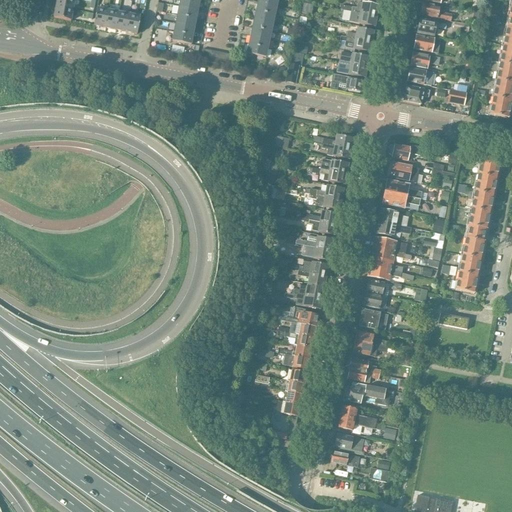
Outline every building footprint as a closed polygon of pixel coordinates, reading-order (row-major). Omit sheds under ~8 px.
[(56,0),(55,7),(72,11),(74,0),(56,0)] [(199,3),(184,0),(179,0),(178,8),(197,11),(199,3)] [(511,0),(508,17),(507,17),(506,23),(504,29),(506,30),(503,47),(500,60),(499,64),(496,81),(493,99),(489,115),(489,116),(507,120),(507,119),(509,111),(511,102),(511,95),(511,0)] [(311,14),(313,5),(303,3),(302,12),(311,14)] [(377,13),(378,9),(377,8),(377,7),(357,3),(356,9),(351,8),(350,12),(375,17),(376,13),(377,13)] [(276,8),(257,4),(255,12),(274,16),(276,8)] [(419,16),(450,22),(451,15),(438,13),(439,8),(422,4),(419,16)] [(55,7),(53,18),(70,22),(72,11),(55,7)] [(197,11),(178,8),(177,16),(195,20),(197,11)] [(95,15),(93,26),(104,28),(107,11),(96,9),(95,15)] [(107,11),(104,28),(115,30),(118,13),(107,11)] [(274,16),(255,12),(254,20),(272,24),(274,16)] [(374,21),(375,17),(350,12),(349,17),(354,18),(353,23),(373,28),(373,26),(375,26),(375,22),(374,21)] [(118,13),(115,30),(125,32),(129,15),(118,13)] [(129,15),(125,32),(136,35),(140,18),(129,15)] [(195,20),(177,16),(175,25),(194,29),(195,20)] [(272,24),(254,20),(252,29),(270,33),(272,24)] [(433,38),(435,28),(445,30),(445,26),(419,20),(416,34),(433,38)] [(469,26),(454,23),(453,30),(468,33),(469,26)] [(194,29),(175,25),(173,33),(192,37),(194,29)] [(270,33),(252,29),(250,38),(268,42),(270,33)] [(372,38),(373,34),(372,33),(372,32),(357,29),(356,35),(347,33),(346,38),(370,43),(371,38),(372,38)] [(299,30),(297,40),(307,42),(309,32),(299,30)] [(192,37),(173,33),(172,42),(190,45),(192,37)] [(369,47),(370,43),(346,38),(341,37),(340,42),(345,42),(343,48),(368,53),(368,52),(370,51),(370,48),(369,47)] [(439,41),(433,40),(415,37),(413,50),(430,54),(437,55),(439,41)] [(268,42),(250,38),(248,46),(267,50),(268,42)] [(297,42),(294,52),(301,53),(303,43),(297,42)] [(283,45),(282,51),(290,53),(291,47),(283,45)] [(267,50),(248,46),(246,54),(265,58),(267,50)] [(208,51),(202,49),(199,61),(205,62),(208,51)] [(214,52),(208,51),(205,62),(211,64),(214,52)] [(219,53),(214,52),(211,64),(217,65),(219,53)] [(226,54),(219,53),(217,65),(223,66),(226,54)] [(232,55),(226,54),(223,66),(229,67),(232,55)] [(412,54),(410,67),(426,70),(427,64),(437,66),(439,59),(412,54)] [(367,64),(368,60),(367,59),(367,58),(352,55),(351,61),(341,59),(340,64),(365,69),(366,64),(367,64)] [(364,72),(365,69),(340,64),(339,68),(344,69),(343,75),(363,79),(363,77),(365,77),(365,73),(364,72)] [(295,84),(299,67),(288,65),(284,82),(295,84)] [(425,73),(409,70),(406,83),(422,86),(423,80),(427,80),(428,76),(424,76),(425,73)] [(355,80),(333,75),(331,83),(338,84),(337,89),(347,90),(347,92),(359,94),(359,93),(360,93),(361,92),(362,92),(362,88),(362,87),(362,84),(355,82),(355,80)] [(403,102),(420,105),(422,97),(427,98),(429,92),(423,91),(406,87),(404,94),(402,95),(402,99),(403,101),(403,102)] [(446,92),(437,90),(435,97),(444,98),(446,92)] [(462,107),(464,95),(449,92),(446,104),(462,107)] [(283,138),(276,136),(274,147),(281,148),(283,138)] [(345,138),(336,137),(335,142),(323,140),(322,146),(349,151),(350,146),(351,145),(352,142),(351,141),(352,137),(345,136),(345,138)] [(349,154),(349,151),(322,146),(321,149),(327,151),(326,156),(347,160),(348,159),(349,159),(350,155),(349,154)] [(394,146),(391,159),(406,162),(407,154),(419,157),(421,149),(409,146),(409,149),(394,146)] [(276,148),(274,158),(283,160),(284,153),(282,153),(282,149),(276,148)] [(457,157),(449,155),(447,164),(455,165),(457,157)] [(481,158),(477,175),(474,192),(471,209),(467,226),(467,227),(466,226),(465,233),(463,239),(465,239),(462,256),(458,273),(455,291),(473,294),(477,277),(480,260),(483,243),(480,242),(479,242),(481,232),(485,233),(486,231),(486,230),(489,213),(492,196),(496,179),(499,162),(481,158)] [(347,171),(347,167),(346,166),(347,165),(331,162),(330,168),(321,166),(320,166),(320,170),(345,175),(345,171),(347,171)] [(278,164),(271,163),(269,171),(276,172),(278,164)] [(415,182),(418,171),(390,165),(388,173),(387,172),(386,177),(389,178),(389,177),(415,182)] [(344,180),(345,175),(320,170),(319,175),(329,177),(327,183),(343,186),(343,184),(344,184),(345,180),(344,180)] [(451,174),(447,173),(441,172),(432,170),(431,176),(450,180),(451,174)] [(408,186),(386,181),(384,193),(419,200),(420,194),(407,191),(408,186)] [(342,196),(342,193),(341,192),(342,190),(326,187),(325,193),(309,190),(309,195),(314,196),(339,201),(340,196),(342,196)] [(441,192),(439,202),(441,202),(447,203),(449,193),(443,192),(441,192)] [(419,200),(384,193),(381,205),(403,209),(405,204),(418,207),(419,200)] [(339,205),(339,201),(314,196),(309,195),(308,198),(308,199),(314,201),(323,202),(322,208),(337,211),(338,210),(339,209),(340,206),(339,205)] [(271,201),(267,202),(269,213),(275,214),(271,201)] [(396,214),(381,211),(378,223),(394,226),(396,214)] [(337,222),(337,218),(336,218),(337,216),(321,213),(320,219),(308,216),(308,220),(335,225),(335,222),(337,222)] [(435,219),(432,231),(441,233),(444,221),(435,219)] [(334,230),(335,225),(308,220),(307,223),(306,226),(311,227),(310,232),(332,237),(333,235),(334,235),(335,231),(334,230)] [(403,228),(394,226),(378,223),(376,235),(392,238),(393,232),(409,235),(410,229),(403,228)] [(332,247),(332,243),(331,244),(332,241),(316,238),(306,237),(305,242),(304,247),(330,252),(330,247),(332,247)] [(406,245),(395,243),(375,239),(373,249),(404,255),(406,245)] [(435,248),(436,241),(424,239),(423,246),(435,248)] [(329,256),(330,252),(304,247),(303,252),(314,254),(312,259),(328,262),(328,261),(329,261),(330,257),(329,256)] [(442,250),(434,248),(431,260),(440,262),(442,250)] [(411,257),(404,255),(373,249),(371,259),(391,263),(392,258),(410,261),(411,257)] [(390,266),(391,263),(371,259),(369,268),(401,274),(402,269),(390,266)] [(327,272),(327,269),(326,268),(327,267),(303,262),(302,268),(298,267),(297,272),(325,277),(325,273),(327,272)] [(413,277),(401,274),(369,268),(367,277),(388,282),(389,277),(413,281),(413,277)] [(432,271),(422,269),(420,276),(430,278),(432,271)] [(324,286),(325,282),(324,281),(325,277),(297,272),(291,271),(290,275),(309,279),(307,284),(307,286),(322,289),(323,286),(324,286)] [(383,285),(368,281),(365,294),(381,297),(383,285)] [(322,295),(323,292),(322,291),(322,289),(307,286),(305,293),(293,290),(292,295),(293,295),(320,300),(321,296),(322,295)] [(425,303),(428,290),(417,288),(414,301),(425,303)] [(381,297),(365,294),(362,307),(378,310),(381,297)] [(319,304),(320,300),(293,295),(292,299),(304,301),(303,308),(318,310),(318,309),(319,309),(320,305),(319,304)] [(315,328),(317,318),(311,316),(312,312),(294,308),(291,319),(281,317),(280,321),(297,325),(300,325),(315,328)] [(362,311),(358,328),(375,331),(375,330),(378,331),(380,323),(377,323),(379,315),(362,311)] [(468,319),(439,314),(437,325),(466,331),(468,319)] [(315,328),(300,325),(297,325),(296,331),(290,330),(278,328),(277,331),(283,333),(298,336),(312,339),(315,328)] [(388,343),(381,342),(371,340),(372,334),(356,331),(356,334),(355,335),(355,337),(354,341),(389,348),(389,347),(387,346),(388,343)] [(312,339),(298,336),(283,333),(282,337),(294,339),(293,346),(295,346),(310,349),(312,339)] [(385,354),(386,349),(389,349),(389,348),(354,341),(353,347),(352,349),(352,351),(352,353),(374,358),(375,352),(385,354)] [(310,349),(295,346),(293,346),(292,352),(279,350),(279,354),(293,357),(308,360),(310,349)] [(308,360),(293,357),(279,354),(269,352),(268,356),(284,359),(284,360),(290,361),(289,367),(306,371),(308,360)] [(403,367),(410,368),(413,356),(406,355),(403,367)] [(367,363),(351,360),(348,371),(378,376),(379,371),(371,370),(371,369),(366,368),(367,363)] [(305,375),(290,372),(288,371),(286,381),(288,382),(303,385),(305,375)] [(377,380),(378,376),(348,371),(347,380),(369,384),(370,378),(377,380)] [(303,385),(288,382),(286,381),(284,392),(286,393),(301,396),(303,385)] [(407,382),(400,381),(398,387),(406,389),(407,382)] [(383,396),(385,391),(365,387),(364,391),(362,391),(362,390),(346,387),(343,402),(359,405),(361,396),(376,399),(383,401),(383,396)] [(301,396),(286,393),(284,392),(282,403),(299,406),(301,396)] [(389,397),(383,396),(383,401),(376,399),(375,405),(387,407),(389,397)] [(297,417),(299,406),(282,403),(280,414),(291,416),(297,417)] [(375,424),(376,420),(355,416),(356,410),(341,407),(339,417),(364,422),(375,424)] [(375,424),(364,422),(339,417),(337,428),(352,431),(353,425),(374,429),(375,424)] [(363,441),(336,435),(334,447),(360,453),(361,448),(363,441)] [(359,459),(332,453),(330,464),(357,469),(359,459)] [(388,464),(379,462),(377,469),(387,471),(388,464)] [(370,469),(368,480),(386,484),(389,473),(370,469)] [(417,496),(414,510),(413,511),(450,511),(452,503),(417,496)]
